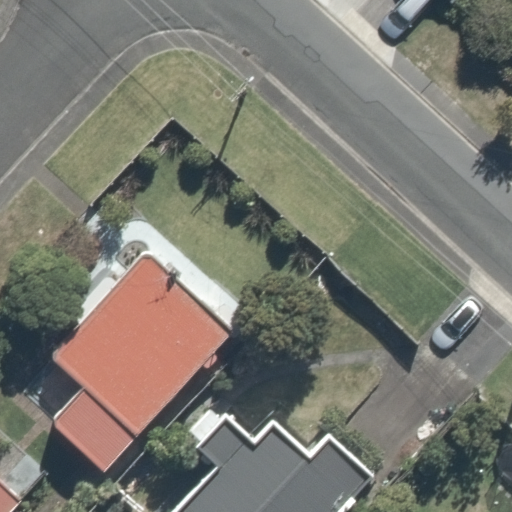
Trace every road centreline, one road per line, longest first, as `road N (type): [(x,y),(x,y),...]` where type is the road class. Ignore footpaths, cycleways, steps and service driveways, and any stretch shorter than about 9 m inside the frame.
road 1 (residential): [(511,229),(268,0)]
road 2 (residential): [(95,0),(0,108)]
